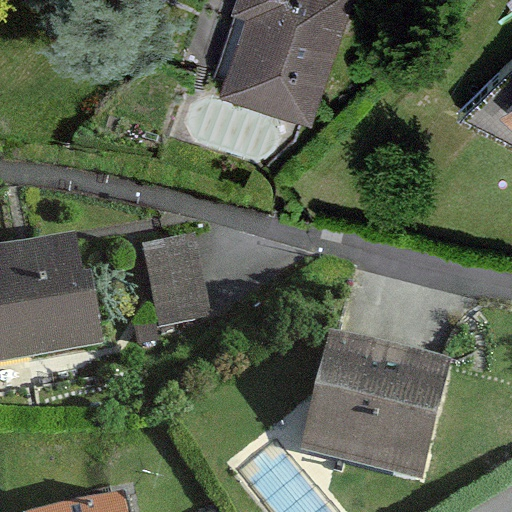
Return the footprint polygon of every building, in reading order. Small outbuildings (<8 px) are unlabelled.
[(344,0),(252,0),(224,79),(306,108),(344,0)] [(511,56),(462,105),(511,135),(511,56)] [(174,241),(144,245),(156,324),(204,317),(192,238),(174,241)] [(70,239),(0,249),(0,361),(102,345),(90,272),(76,275),(70,239)] [(448,365),(330,335),(300,447),(419,478),(448,365)] [(126,511),(122,495),(51,511),(126,511)]
